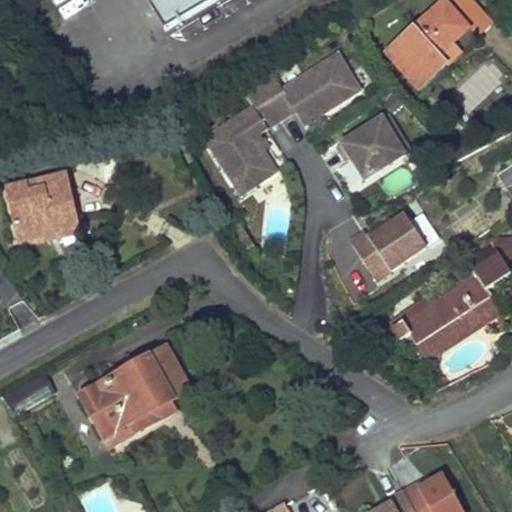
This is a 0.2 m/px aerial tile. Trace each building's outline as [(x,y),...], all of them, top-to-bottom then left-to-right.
[(150,0),(167,28),(213,0),(150,0)] [(474,0),(453,0),(390,56),(422,91),(496,25),(474,0)] [(270,74),(255,84),(279,121),(293,112),(302,126),(358,91),(335,55),(280,90),(270,74)] [(255,84),(241,93),(251,110),(204,140),(239,196),(274,173),(256,145),(262,141),(257,135),(279,121),(255,84)] [(387,115),(337,147),(346,162),(350,159),(364,181),(405,155),(395,140),(401,137),(387,115)] [(511,168),(499,175),(511,197),(511,168)] [(70,177),(7,190),(18,242),(45,236),(44,231),(80,224),(70,177)] [(425,252),(406,219),(383,232),(381,229),(368,237),(365,233),(349,243),(374,283),(425,252)] [(45,236),(47,242),(82,235),(80,224),(44,231),(45,236)] [(404,317),(389,326),(403,347),(413,340),(427,362),(501,316),(487,293),(510,278),(491,249),(468,264),(476,279),(407,322),(404,317)] [(167,353),(84,400),(113,450),(165,420),(160,411),(176,402),(191,394),(167,353)] [(56,396),(45,376),(5,398),(16,418),(56,396)] [(176,402),(160,411),(165,420),(166,422),(181,413),(176,402)] [(460,511),(443,477),(371,511),(460,511)]
